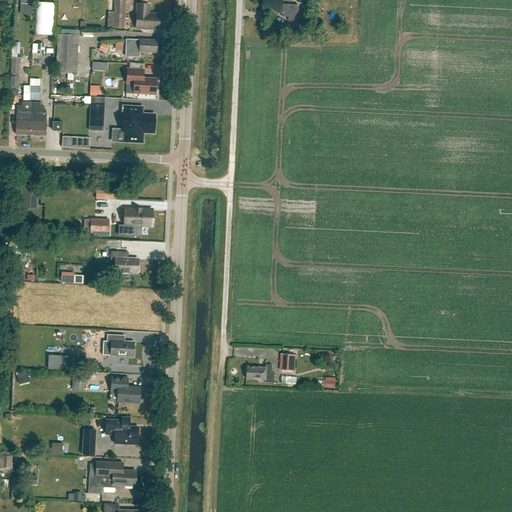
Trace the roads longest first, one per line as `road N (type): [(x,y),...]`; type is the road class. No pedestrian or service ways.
road 1 (unclassified): [(165,511),(183,179)]
road 2 (unclassified): [(184,159),(0,150)]
road 3 (residential): [(230,183),(239,0)]
road 4 (residential): [(222,355),(230,183)]
road 5 (unclassified): [(184,159),(191,0)]
road 6 (track): [(222,355),(213,511)]
